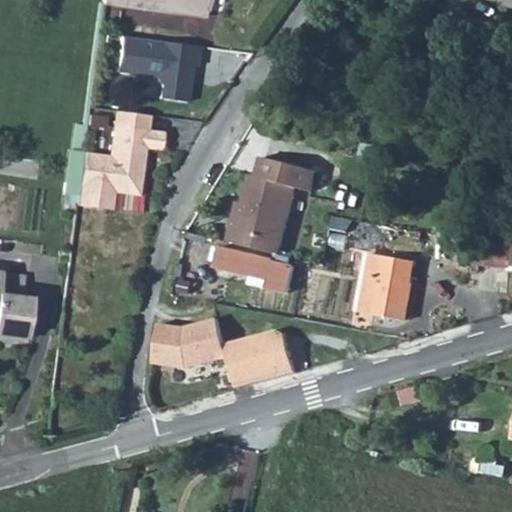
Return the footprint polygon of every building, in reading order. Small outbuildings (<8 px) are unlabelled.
[(131,0),(102,0),(102,4),(204,18),(204,10),(131,0)] [(131,0),(204,10),(205,10),(206,0),(131,0)] [(199,47),(119,37),(115,73),(153,77),(159,85),(157,99),(187,103),(191,67),(197,67),(199,47)] [(111,126),(146,131),(148,116),(113,111),(111,126)] [(107,156),(82,153),(76,196),(75,206),(110,210),(113,192),(113,186),(138,189),(144,149),(160,151),(162,133),(146,131),(111,126),(107,156)] [(76,196),(82,153),(68,152),(64,195),(76,196)] [(233,225),(229,242),(276,254),(279,255),(296,188),(312,192),(317,172),(264,158),(258,178),(252,176),(244,204),(239,227),(233,225)] [(113,186),(113,192),(137,196),(138,189),(113,186)] [(238,203),(233,225),(239,227),(244,204),(238,203)] [(511,244),(490,242),(487,268),(509,269),(509,266),(511,266),(511,244)] [(217,268),(252,277),(270,281),(268,289),(289,294),(295,267),(292,266),(292,265),(291,264),(292,259),(279,255),(276,254),(274,260),(222,247),(217,268)] [(372,255),(362,306),(376,308),(374,315),(406,321),(416,263),(372,255)] [(0,276),(0,296),(21,299),(24,279),(0,276)] [(252,277),(250,285),(268,289),(270,281),(252,277)] [(0,335),(23,338),(28,299),(21,299),(0,296),(0,335)] [(187,328),(160,325),(155,365),(189,369),(229,358),(226,345),(219,319),(187,328)] [(279,331),(226,345),(229,358),(238,389),(297,373),(287,335),(279,331)]
